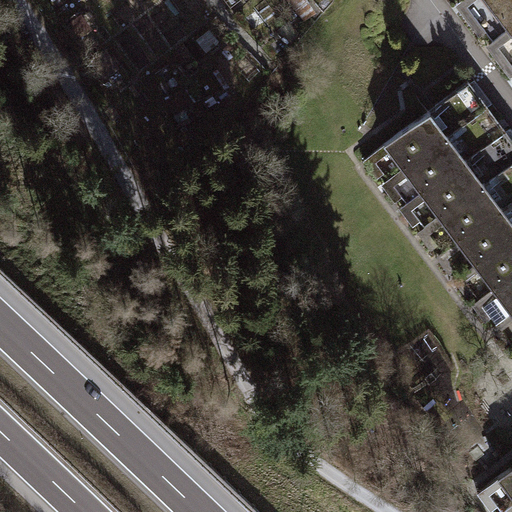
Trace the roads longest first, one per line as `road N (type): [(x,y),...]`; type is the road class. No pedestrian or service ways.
road 1 (track): [(382,511),(280,434),(183,284),(20,0)]
road 2 (motorway): [(200,511),(0,321)]
road 3 (residential): [(435,0),(511,103)]
